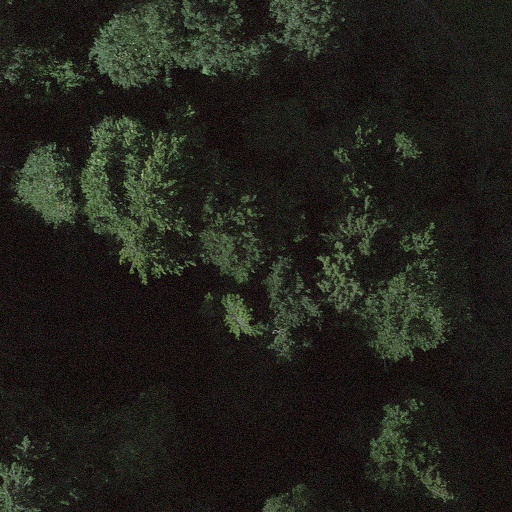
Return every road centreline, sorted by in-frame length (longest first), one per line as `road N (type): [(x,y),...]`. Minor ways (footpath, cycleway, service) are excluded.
road 1 (track): [(0,32),(213,142),(463,202),(511,203)]
road 2 (track): [(394,0),(446,48),(511,142)]
road 3 (track): [(0,364),(86,463),(106,511)]
